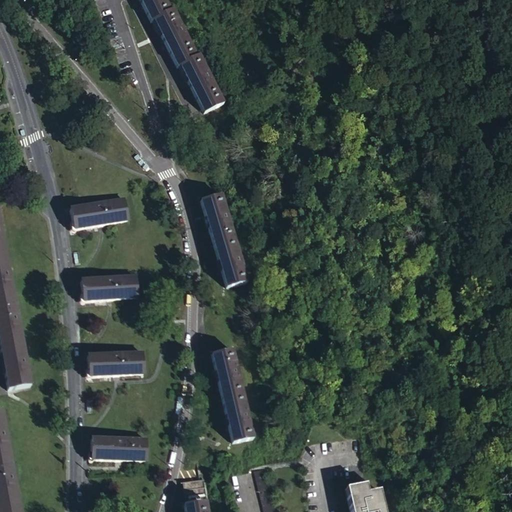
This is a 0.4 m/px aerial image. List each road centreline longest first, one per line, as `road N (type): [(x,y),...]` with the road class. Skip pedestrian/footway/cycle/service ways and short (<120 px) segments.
road 1 (unclassified): [(19,0),(181,188),(193,330),(166,511)]
road 2 (residential): [(75,511),(61,258),(40,152),(0,32)]
